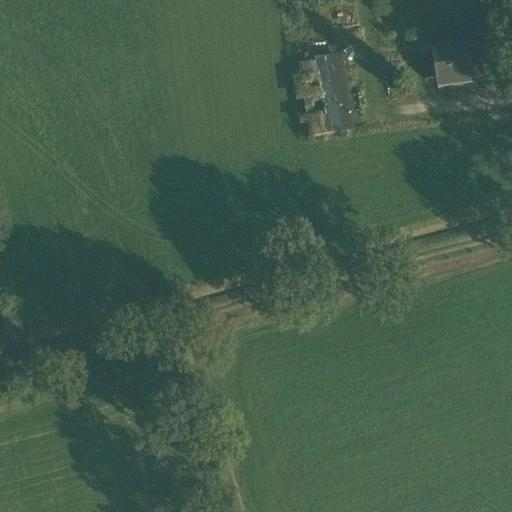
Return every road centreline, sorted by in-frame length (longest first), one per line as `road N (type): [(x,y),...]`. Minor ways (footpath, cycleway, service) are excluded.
road 1 (track): [(511,228),(173,325)]
road 2 (track): [(173,325),(236,511)]
road 3 (track): [(173,325),(0,375)]
